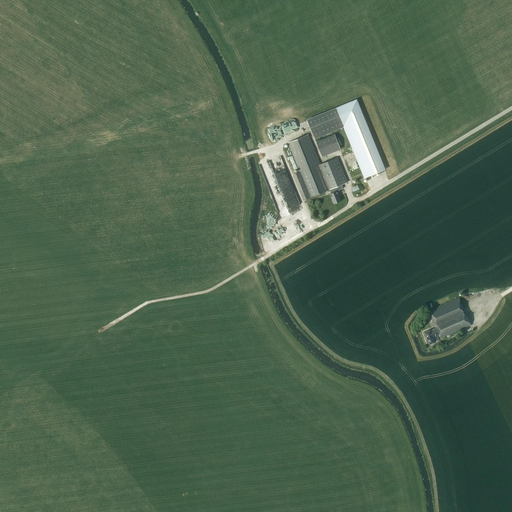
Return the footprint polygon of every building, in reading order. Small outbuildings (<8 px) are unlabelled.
[(365,176),(384,168),(356,99),(307,119),(315,139),(344,127),(365,176)] [(311,197),(331,189),(332,192),(330,193),(334,204),(341,201),(337,191),(343,188),(341,184),(347,182),(337,157),(320,164),(308,134),(288,143),(300,172),(293,175),(304,200),(311,197)] [(341,149),(335,134),(316,142),(322,157),(341,149)] [(443,332),(445,336),(471,325),(459,298),(429,311),(434,322),(438,321),(441,328),(439,329),(440,333),(443,332)] [(441,338),(445,336),(443,332),(440,333),(439,329),(441,328),(438,321),(434,322),(436,328),(431,330),(425,332),(430,344),(436,342),(436,341),(439,339),(438,337),(439,336),(439,335),(439,334),(441,338)]
